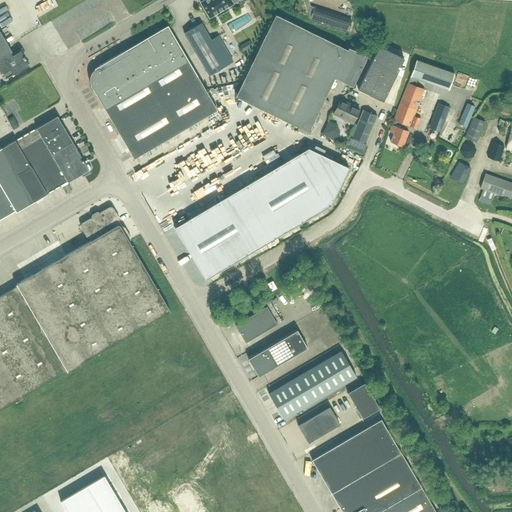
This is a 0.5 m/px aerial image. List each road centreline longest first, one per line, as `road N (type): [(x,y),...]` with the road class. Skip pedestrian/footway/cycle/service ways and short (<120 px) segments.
road 1 (unclassified): [(478,230),(363,174),(339,217),(193,304)]
road 2 (unclassified): [(118,176),(54,67),(168,0)]
road 3 (unclassified): [(315,511),(193,304)]
road 4 (unknown): [(118,176),(219,146),(307,147)]
road 5 (unclassified): [(193,304),(118,176)]
road 6 (unclassified): [(0,248),(118,176)]
